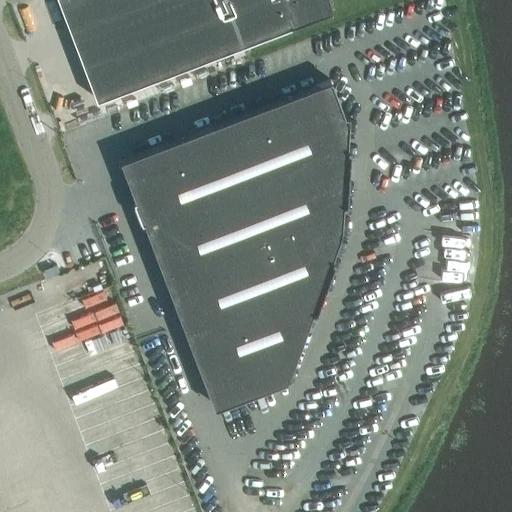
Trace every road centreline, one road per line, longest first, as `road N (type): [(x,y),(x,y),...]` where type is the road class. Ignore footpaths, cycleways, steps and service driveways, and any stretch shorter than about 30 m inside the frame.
road 1 (unknown): [(92,179),(89,149),(98,143),(315,64),(345,68),(355,85),(363,133),(355,229),(312,362),(276,417),(235,456),(208,457),(197,437)]
road 2 (unknown): [(197,437),(92,179)]
road 3 (unclassified): [(0,269),(40,235),(49,198),(0,45)]
road 4 (unknown): [(0,348),(70,458),(92,511)]
